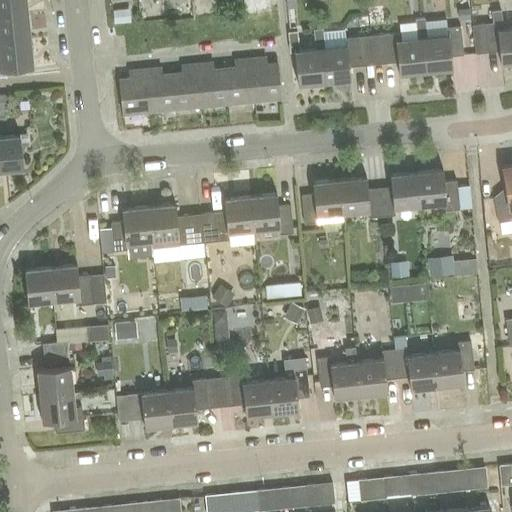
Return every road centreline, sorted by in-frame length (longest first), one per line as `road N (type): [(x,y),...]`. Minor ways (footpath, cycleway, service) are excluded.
road 1 (residential): [(6,485),(511,435)]
road 2 (unclassified): [(92,161),(511,125)]
road 3 (residential): [(92,161),(74,0)]
road 4 (residential): [(0,252),(22,221),(92,161)]
